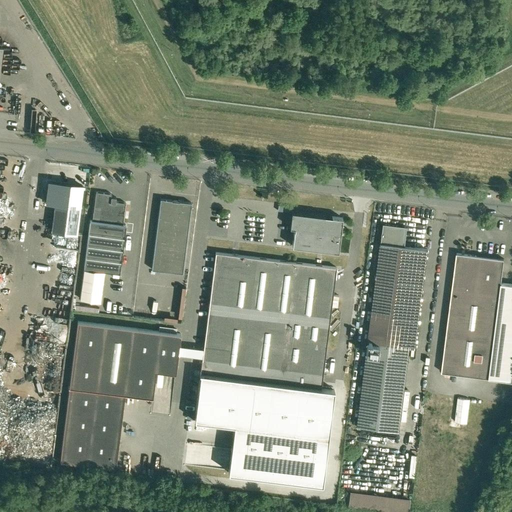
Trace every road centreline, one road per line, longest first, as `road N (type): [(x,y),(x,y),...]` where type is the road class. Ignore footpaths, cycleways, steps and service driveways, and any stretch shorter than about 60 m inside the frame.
road 1 (unclassified): [(0,143),(511,208)]
road 2 (unknown): [(36,147),(30,328),(15,387)]
road 3 (unknown): [(454,228),(439,379),(500,391)]
